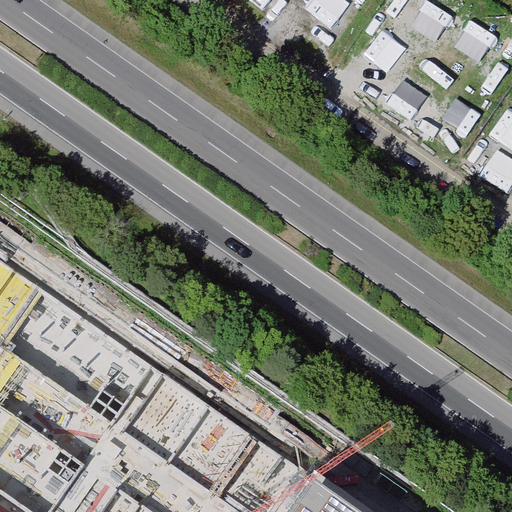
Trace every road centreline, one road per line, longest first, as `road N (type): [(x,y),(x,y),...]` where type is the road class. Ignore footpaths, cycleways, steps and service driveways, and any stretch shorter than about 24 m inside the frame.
road 1 (motorway): [(0,72),(511,431)]
road 2 (motorway): [(511,353),(7,0)]
